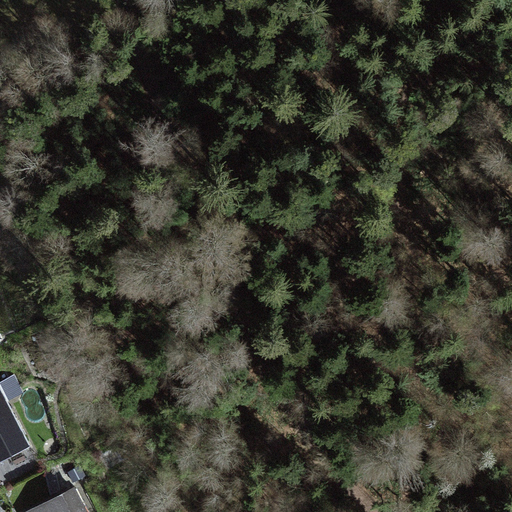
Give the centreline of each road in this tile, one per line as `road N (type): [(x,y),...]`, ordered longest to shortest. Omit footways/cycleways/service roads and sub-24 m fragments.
road 1 (track): [(373,511),(306,416),(188,180),(85,0)]
road 2 (track): [(421,511),(385,222),(506,0)]
